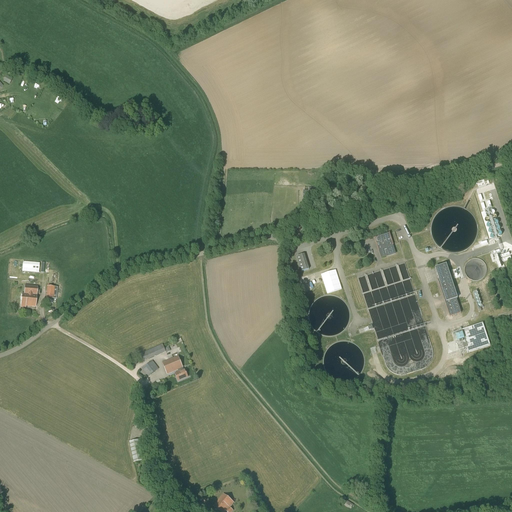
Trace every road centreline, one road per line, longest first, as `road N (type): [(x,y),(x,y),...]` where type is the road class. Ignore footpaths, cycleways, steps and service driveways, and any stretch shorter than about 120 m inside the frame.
road 1 (unclassified): [(51,324),(123,273),(283,234),(511,160)]
road 2 (unclassified): [(51,324),(142,382),(173,511)]
